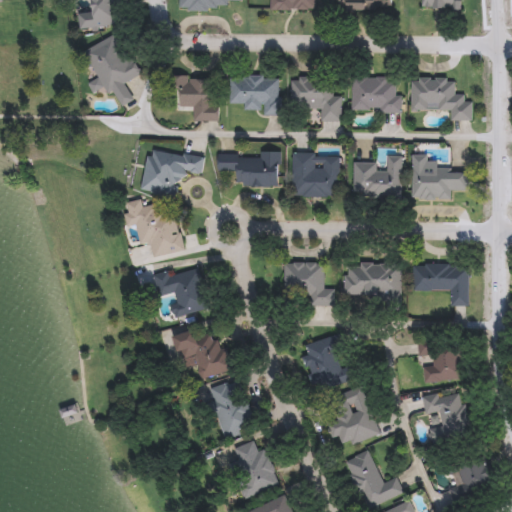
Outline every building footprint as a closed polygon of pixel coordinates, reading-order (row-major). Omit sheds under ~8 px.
[(87,29),(85,13),(93,12),(90,0),(113,0),(118,23),(87,29)] [(240,0),(240,1),(227,1),(227,11),(179,10),(179,0),(240,0)] [(270,10),(270,0),(315,0),(315,10),(270,10)] [(329,0),(389,0),(389,10),(330,11),(329,0)] [(456,0),(456,8),(421,8),(421,0),(456,0)] [(139,75),(124,82),(133,100),(120,106),(112,89),(104,93),(83,50),(119,33),(139,75)] [(229,77),(279,77),(279,112),(229,112),(229,77)] [(321,109),(292,109),(291,77),(315,77),(316,86),(333,86),(333,95),(341,95),(341,121),(321,122),(321,109)] [(352,112),(352,77),(399,77),(399,112),(352,112)] [(451,110),(412,110),(412,78),(454,77),(454,95),(464,94),(464,102),(472,102),(472,120),(451,120),(451,110)] [(193,121),(193,107),(177,107),(177,78),(212,78),(212,105),(218,105),(218,121),(193,121)] [(181,172),(178,195),(142,191),(146,150),(204,156),(201,174),(181,172)] [(280,187),(236,186),(237,171),(218,171),(218,154),(259,154),(259,152),(281,152),(280,187)] [(292,197),(292,154),(339,154),(339,197),(292,197)] [(354,163),(386,163),(386,155),(403,156),(403,196),(354,196),(354,163)] [(412,155),(428,155),(428,160),(438,160),(437,170),(469,171),(469,190),(451,190),(451,199),(412,199),(412,155)] [(174,204),(183,251),(153,256),(150,242),(140,243),(136,224),(129,226),(124,203),(141,199),(143,209),(174,204)] [(323,262),(324,289),(333,288),(333,306),(285,307),(284,263),(323,262)] [(346,263),(401,263),(401,295),(345,295),(346,263)] [(413,291),(413,265),(468,264),(468,307),(451,307),(450,291),(413,291)] [(211,308),(177,317),(171,294),(159,297),(152,275),(168,271),(170,276),(199,268),(211,308)] [(183,359),(178,338),(219,328),(229,372),(201,378),(196,356),(183,359)] [(317,395),(299,349),(329,337),(342,368),(350,365),(355,380),(317,395)] [(424,384),(420,349),(461,344),(465,379),(424,384)] [(225,439),(207,398),(234,386),(253,426),(225,439)] [(336,450),(319,400),(363,386),(379,435),(336,450)] [(435,400),(465,397),(470,443),(440,447),(435,400)] [(276,488),(249,496),(234,448),(260,439),(276,488)] [(403,493),(367,509),(346,460),(368,451),(382,482),(396,476),(403,493)] [(454,467),(485,457),(495,491),(464,500),(454,467)] [(292,511),(246,511),(285,495),(292,511)] [(383,511),(408,502),(412,511),(383,511)]
